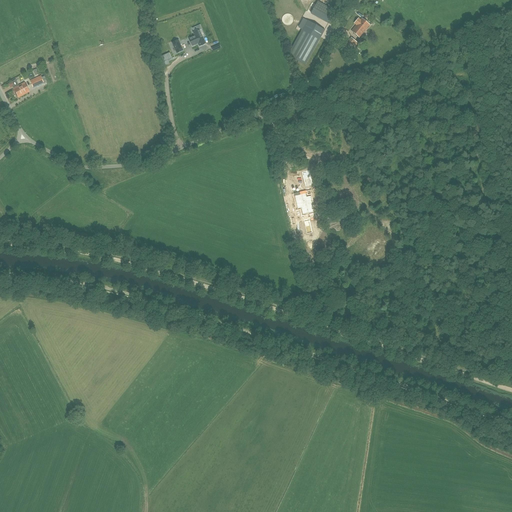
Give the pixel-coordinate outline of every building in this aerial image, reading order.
[(311,14),(329,23),(335,11),(318,1),(311,14)] [(360,38),(370,25),(362,19),(360,21),(358,19),(355,23),(357,24),(351,31),(360,38)] [(305,66),(325,30),(307,21),(288,56),(305,66)] [(195,36),(192,37),(189,39),(190,40),(192,46),(198,43),(199,46),(205,44),(199,30),(193,33),(195,36)] [(343,48),(352,55),(360,45),(351,38),(343,48)] [(178,40),(172,43),(177,53),(183,50),(178,40)] [(170,53),(159,58),(161,63),(172,58),(170,53)] [(30,81),(33,89),(44,84),(41,76),(30,81)] [(18,97),(29,92),(24,83),(14,88),(16,93),(15,94),(16,96),(18,96),(18,97)] [(313,185),(309,171),(302,172),(305,187),(313,185)] [(296,210),(301,209),(302,215),(303,215),(309,214),(317,212),(317,211),(314,212),(311,196),(307,197),(306,193),(294,196),(297,209),(296,209),(296,210)]
